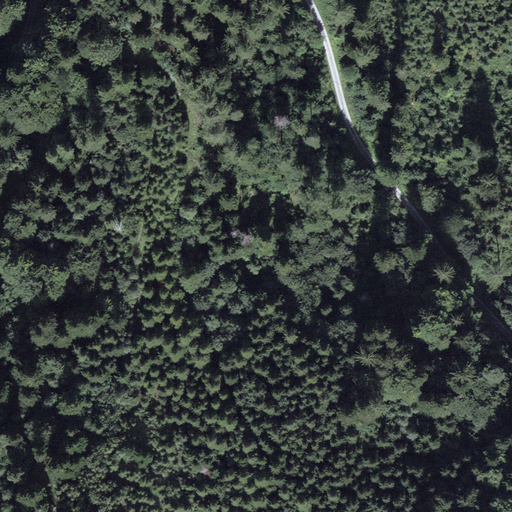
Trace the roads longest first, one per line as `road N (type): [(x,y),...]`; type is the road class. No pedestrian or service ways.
road 1 (track): [(0,202),(118,67),(137,59),(165,69),(190,116),(180,280),(281,511)]
road 2 (track): [(307,0),(339,72),(345,124),(511,336)]
road 3 (track): [(0,115),(33,0)]
